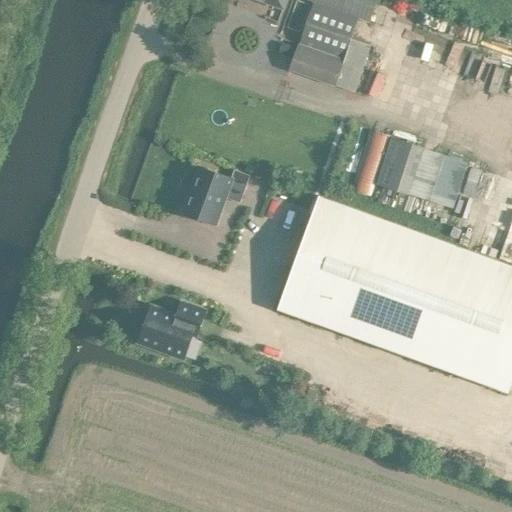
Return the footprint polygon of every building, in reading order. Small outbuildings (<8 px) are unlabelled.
[(290,69),(336,84),(355,90),(370,44),(351,37),(358,17),(369,21),(375,0),(311,0),(314,1),(290,69)] [(426,0),(422,15),(449,24),(457,0),(455,0),(426,0)] [(350,188),(370,195),(389,134),(368,128),(350,188)] [(375,182),(408,193),(408,190),(423,145),(391,135),(375,182)] [(423,145),(408,190),(454,204),(468,159),(423,145)] [(181,212),(214,224),(226,194),(241,199),(251,174),(235,168),(232,177),(198,164),(181,212)] [(277,307),(507,391),(511,377),(511,263),(318,193),(277,307)] [(191,346),(204,309),(181,300),(176,313),(151,304),(137,341),(183,357),(187,345),(191,346)]
